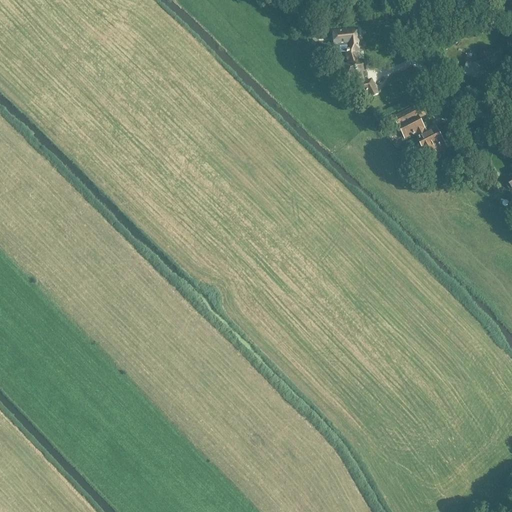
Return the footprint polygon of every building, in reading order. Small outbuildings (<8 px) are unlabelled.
[(323,24),(318,16),(312,20),(317,28),(323,24)] [(358,28),(331,31),(333,47),(337,46),(337,45),(347,45),(348,51),(346,51),(346,53),(345,54),(348,65),(343,67),(347,82),(353,80),(357,95),(366,92),(369,98),(377,94),(370,79),(364,82),(363,81),(365,81),(360,61),(357,62),(355,53),(360,52),(358,28)] [(481,72),(486,68),(488,71),(496,65),(496,64),(504,59),(498,49),(493,53),(492,52),(491,52),(491,51),(488,53),(485,48),(477,53),(482,61),(476,65),(467,62),(466,63),(467,63),(464,77),(478,81),(481,72)] [(437,58),(426,63),(429,71),(440,66),(437,58)] [(492,76),(481,83),(485,90),(496,83),(492,76)] [(427,96),(439,90),(444,87),(440,80),(423,88),(427,96)] [(384,119),(377,123),(381,131),(397,123),(405,138),(416,133),(419,140),(428,158),(437,153),(436,153),(446,148),(436,127),(426,132),(418,117),(424,115),(419,105),(395,118),(394,116),(384,121),(384,119)]
